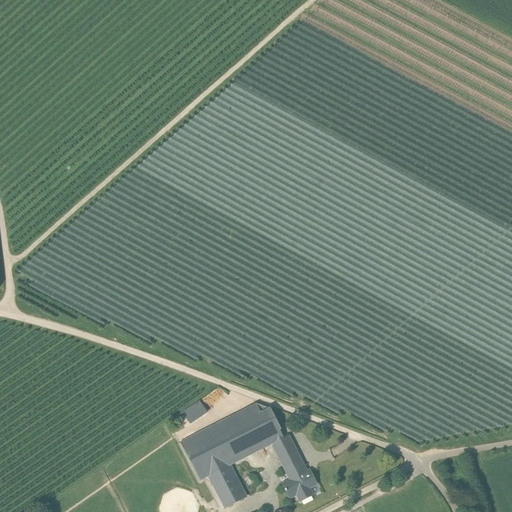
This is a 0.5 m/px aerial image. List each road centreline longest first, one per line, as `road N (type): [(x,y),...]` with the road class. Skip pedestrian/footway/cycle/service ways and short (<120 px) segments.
road 1 (track): [(7,267),(304,0)]
road 2 (track): [(341,430),(134,351),(0,312)]
